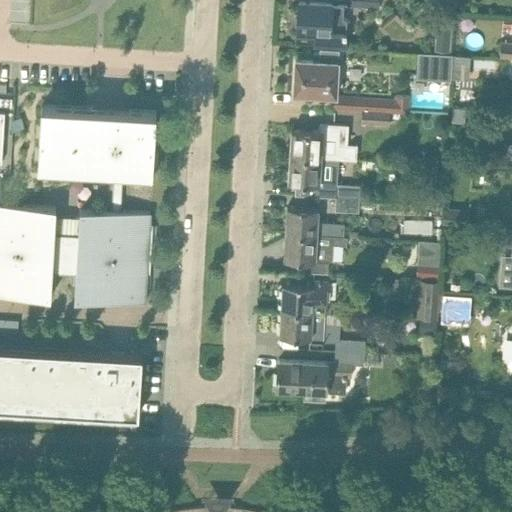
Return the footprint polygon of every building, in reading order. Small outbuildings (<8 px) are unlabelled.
[(314,45),(323,46),(338,47),(338,46),(346,47),(348,15),(344,15),(344,4),(298,2),(297,30),(315,31),(314,45)] [(450,51),(452,21),(438,20),(436,50),(450,51)] [(511,41),(501,40),(499,57),(511,58),(511,41)] [(322,60),(295,59),(293,92),(335,94),(336,94),(338,54),(323,53),(322,60)] [(435,53),(434,77),(451,78),(452,54),(435,53)] [(395,98),(336,94),(335,94),(334,107),(408,111),(409,95),(395,94),(395,98)] [(156,110),(41,104),(40,134),(42,134),(42,140),(39,140),(38,170),(65,171),(65,168),(86,169),(86,163),(112,165),(112,171),(113,171),(111,213),(121,213),(123,172),(125,172),(125,175),(152,176),(154,146),(151,146),(151,140),(154,140),(156,110)] [(408,111),(362,109),(361,122),(389,124),(390,110),(408,111)] [(291,128),(290,155),(321,157),(357,159),(358,148),(347,148),(347,149),(334,148),(335,124),(320,123),(320,130),(291,128)] [(290,155),(288,181),(319,183),(321,157),(290,155)] [(336,183),(336,196),(359,197),(360,185),(336,183)] [(430,189),(430,200),(441,201),(442,190),(430,189)] [(359,197),(336,196),(335,210),(358,211),(359,197)] [(18,204),(0,202),(0,293),(12,294),(13,291),(18,291),(18,294),(50,296),(54,232),(56,206),(23,204),(23,207),(18,207),(18,204)] [(287,205),(286,232),(316,233),(317,207),(287,205)] [(107,210),(80,208),(78,233),(54,232),(52,270),(76,272),(74,297),(107,299),(107,296),(113,296),(112,299),(145,301),(147,272),(150,272),(153,223),(150,222),(150,211),(123,210),(123,213),(107,213),(107,210)] [(316,233),(286,232),(284,258),(314,260),(314,259),(333,260),(334,243),(341,244),(341,235),(328,234),(316,233)] [(417,261),(416,277),(438,279),(439,262),(417,261)] [(335,281),(327,281),(327,278),(313,277),(312,283),(300,283),(300,282),(296,282),(296,283),(283,282),(281,308),(337,311),(338,302),(325,302),(326,298),(334,298),(335,281)] [(420,279),(418,316),(421,316),(436,317),(437,302),(438,280),(420,279)] [(442,293),(440,321),(469,323),(471,295),(442,293)] [(337,311),(281,308),(280,335),(309,336),(309,340),(323,341),(324,337),(335,338),(334,350),(364,351),(364,337),(339,336),(339,323),(366,324),(366,313),(337,311)] [(142,353),(0,345),(0,405),(138,414),(142,353)] [(334,362),(278,359),(277,388),(303,389),(303,398),(321,400),(322,390),(328,391),(329,374),(354,375),(354,363),(362,364),(364,351),(334,350),(334,362)]
